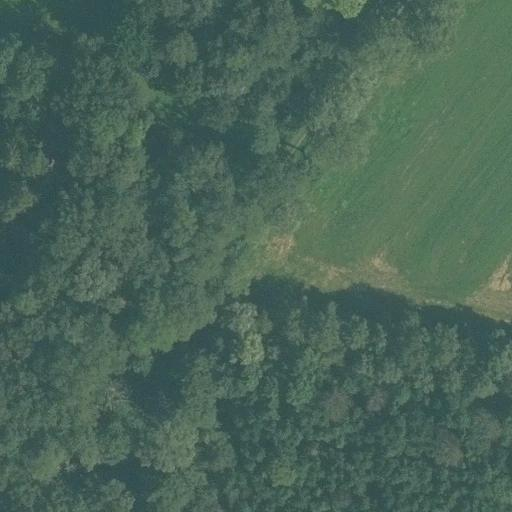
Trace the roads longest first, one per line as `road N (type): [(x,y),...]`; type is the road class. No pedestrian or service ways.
road 1 (track): [(149,511),(201,455),(215,426),(215,387),(178,300),(511,359)]
road 2 (track): [(407,0),(178,300),(130,305),(0,283)]
